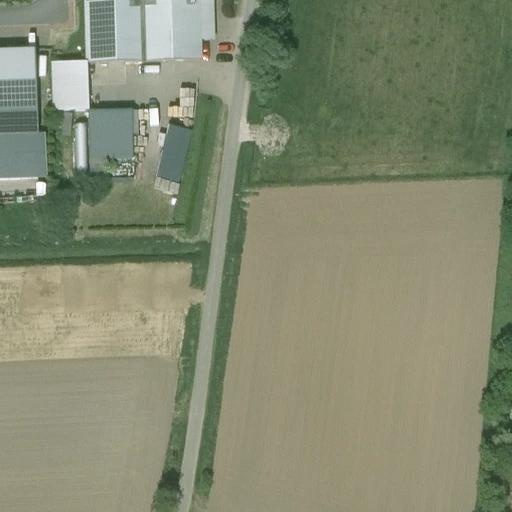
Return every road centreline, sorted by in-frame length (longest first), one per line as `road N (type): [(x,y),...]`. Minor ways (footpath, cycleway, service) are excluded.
road 1 (unclassified): [(183,511),(230,152)]
road 2 (residential): [(230,152),(257,0)]
